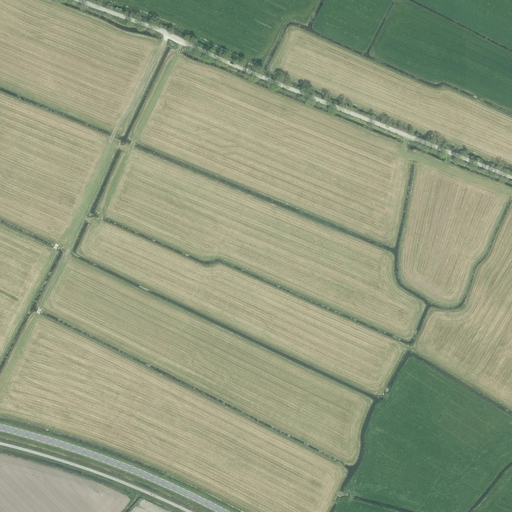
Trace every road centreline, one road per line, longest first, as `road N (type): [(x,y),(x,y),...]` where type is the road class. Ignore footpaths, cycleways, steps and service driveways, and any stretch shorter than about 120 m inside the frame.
road 1 (tertiary): [(511,178),(77,0)]
road 2 (primary): [(222,511),(111,462),(0,427)]
